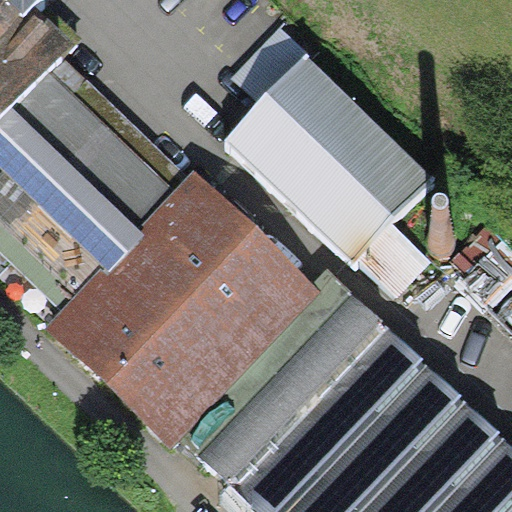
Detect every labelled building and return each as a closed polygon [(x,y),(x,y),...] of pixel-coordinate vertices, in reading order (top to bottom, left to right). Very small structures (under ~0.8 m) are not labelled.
[(0,0),(0,125),(64,60),(84,43),(36,0),(0,0)] [(236,77),(264,103),(308,57),(280,31),(236,77)] [(349,262),(432,171),(308,57),(264,103),(223,148),(349,262)] [(187,177),(64,60),(0,125),(0,249),(65,308),(187,177)] [(46,328),(180,452),(329,291),(195,168),(187,177),(65,308),(46,328)] [(329,291),(180,452),(244,511),(511,511),(511,445),(328,268),(313,284),(329,291)]
